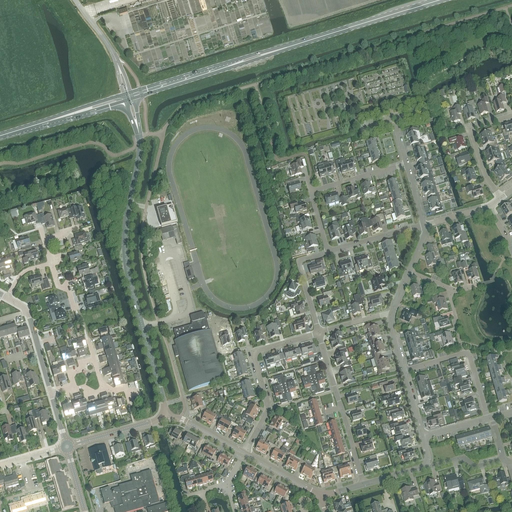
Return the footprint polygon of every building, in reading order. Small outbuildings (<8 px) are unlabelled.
[(499,87),(497,88),(498,94),(501,94),(501,93),(506,92),(504,85),(499,87)] [(481,97),(483,104),(478,105),(481,115),(488,112),(486,104),(489,103),(486,95),(481,97)] [(494,102),(497,112),(504,110),(502,104),(506,103),(505,98),(504,96),(501,96),(497,98),(498,101),(494,102)] [(476,108),(476,107),(474,100),(468,102),(470,108),(463,110),(465,115),(466,114),(467,120),(475,118),(473,109),(476,108)] [(462,115),(460,106),(455,107),(454,108),(449,110),(451,116),(450,116),(451,121),(453,122),(453,123),(461,120),(459,116),(462,115)] [(508,132),(511,131),(511,128),(510,122),(504,124),(505,130),(502,130),(504,136),(509,135),(508,132)] [(411,133),(408,135),(407,136),(407,138),(409,138),(409,140),(418,137),(421,137),(419,131),(418,128),(410,130),(411,133)] [(485,130),(486,133),(480,135),(482,141),(493,137),(491,134),(494,133),(492,128),(485,130)] [(465,147),(464,142),(462,138),(456,140),(455,136),(449,139),(451,144),(455,142),(458,150),(465,147)] [(409,140),(411,145),(416,144),(417,146),(424,145),(423,142),(421,140),(419,141),(418,137),(409,140)] [(482,141),(484,146),(489,144),(490,147),(497,145),(496,140),(494,140),(493,137),(482,141)] [(418,149),(414,151),(416,156),(427,153),(426,148),(425,148),(424,145),(417,146),(418,149)] [(491,150),(485,152),(487,157),(498,154),(500,153),(499,150),(497,145),(490,147),(491,150)] [(428,158),(427,153),(416,156),(417,161),(419,161),(420,164),(428,161),(428,159),(428,158)] [(456,158),(459,166),(464,165),(464,164),(470,162),(470,160),(471,160),(471,159),(471,158),(470,157),(469,157),(468,153),(459,156),(458,153),(451,155),(449,156),(450,160),(456,158)] [(495,161),(496,164),(496,165),(503,162),(503,161),(501,156),(499,157),(498,154),(487,157),(489,163),(495,161)] [(350,161),(345,163),(348,171),(350,170),(351,171),(354,170),(354,169),(353,165),(356,164),(354,158),(350,159),(350,160),(350,161)] [(339,160),(335,161),(337,169),(340,168),(342,173),(345,172),(346,171),(348,171),(345,163),(345,159),(340,161),(339,160)] [(300,168),(304,167),(301,160),(296,162),(297,164),(291,165),(293,170),(290,171),(291,176),(294,175),(294,176),(302,174),(300,168)] [(419,173),(427,171),(431,169),(429,161),(428,161),(420,164),(421,166),(417,168),(416,169),(417,171),(418,171),(419,173)] [(328,162),(323,163),(323,165),(326,175),(328,174),(330,175),(333,174),(332,173),(333,173),(331,169),(334,168),(333,162),(328,163),(328,162)] [(496,165),(499,168),(493,172),(497,177),(506,170),(504,167),(506,166),(503,162),(496,165)] [(323,165),(323,163),(318,165),(318,166),(314,167),(316,173),(319,172),(320,177),(321,177),(324,177),(324,176),(326,175),(323,165)] [(474,174),(474,173),(473,170),(469,171),(468,168),(461,171),(463,176),(466,175),(468,183),(476,181),(474,174)] [(431,169),(427,171),(419,173),(419,175),(418,175),(419,178),(420,178),(424,177),(425,180),(434,178),(431,169)] [(497,177),(501,182),(505,179),(508,180),(511,176),(511,173),(510,171),(508,173),(506,170),(497,177)] [(436,186),(434,178),(425,180),(426,183),(422,184),(421,185),(421,187),(423,188),(423,189),(436,186)] [(295,180),(285,182),(286,186),(288,185),(290,194),(295,192),(295,191),(300,190),(298,182),(295,183),(295,180)] [(362,185),(364,195),(371,193),(372,194),(375,193),(373,186),(370,187),(369,183),(362,185)] [(436,186),(423,189),(425,195),(427,194),(427,197),(438,194),(436,186)] [(472,193),(474,198),(483,195),(481,187),(477,188),(474,189),(473,186),(466,188),(467,194),(472,193)] [(347,189),(349,199),(356,197),(357,199),(361,198),(359,190),(354,191),(353,187),(347,189)] [(325,197),(327,205),(339,202),(340,204),(342,203),(343,206),(347,205),(345,197),(340,198),(341,199),(339,199),(337,193),(325,197)] [(440,199),(438,194),(432,196),(433,199),(428,200),(430,205),(438,203),(437,200),(440,199)] [(295,209),(296,213),(306,210),(304,203),(297,205),(296,202),(289,204),(291,210),(295,209)] [(440,202),(438,203),(430,205),(431,211),(435,210),(436,213),(443,211),(441,205),(440,202)] [(508,203),(508,204),(501,208),(504,213),(511,207),(511,204),(511,202),(508,203)] [(77,207),(70,209),(73,218),(76,217),(77,220),(85,218),(82,207),(77,209),(77,207)] [(73,218),(70,209),(67,210),(66,208),(57,211),(60,219),(69,216),(69,219),(73,218)] [(173,208),(156,213),(160,227),(172,223),(178,222),(173,208)] [(35,213),(24,217),(26,224),(33,222),(36,222),(37,224),(41,223),(39,215),(36,216),(35,213)] [(43,214),(39,215),(41,223),(42,225),(45,224),(47,228),(55,226),(52,215),(44,217),(43,214)] [(367,219),(370,227),(373,227),(374,231),(382,229),(380,221),(383,220),(381,214),(376,216),(376,219),(371,221),(371,218),(367,219)] [(300,222),(301,225),(310,223),(309,217),(303,219),(302,216),(296,217),(297,223),(300,222)] [(361,219),(362,225),(358,226),(361,235),(367,233),(366,227),(369,226),(367,218),(361,219)] [(334,227),(328,229),(332,240),(339,238),(337,229),(339,229),(337,221),(333,223),(334,227)] [(343,230),(346,239),(353,237),(352,234),(356,232),(353,221),(348,222),(349,225),(345,226),(346,229),(343,230)] [(310,223),(301,225),(298,226),(301,235),(307,233),(306,230),(312,228),(310,223)] [(160,230),(163,241),(175,237),(177,244),(182,243),(177,226),(173,227),(172,226),(160,230)] [(452,229),(455,239),(460,238),(462,243),(468,241),(466,234),(462,235),(460,226),(452,229)] [(447,230),(439,232),(440,236),(441,236),(443,241),(441,241),(442,246),(448,244),(454,242),(452,236),(449,237),(447,230)] [(72,240),(73,244),(74,246),(88,242),(85,232),(75,235),(76,239),(72,240)] [(306,240),(307,243),(316,240),(315,235),(309,237),(308,233),(302,235),(303,241),(306,240)] [(22,251),(31,248),(28,237),(15,240),(18,249),(21,248),(22,251)] [(316,240),(307,243),(304,244),(306,251),(307,251),(308,253),(313,251),(312,247),(318,246),(316,240)] [(382,243),(384,250),(393,247),(391,240),(382,243)] [(430,255),(426,256),(428,267),(437,264),(435,257),(438,256),(435,244),(427,246),(430,255)] [(81,260),(78,252),(83,250),(82,247),(74,249),(75,252),(68,254),(71,263),(81,260)] [(384,250),(385,257),(395,254),(393,247),(384,250)] [(25,258),(23,259),(24,264),(28,263),(28,262),(39,259),(36,250),(24,254),(25,258)] [(385,257),(387,264),(397,261),(395,254),(385,257)] [(6,260),(3,261),(8,278),(11,277),(9,270),(11,269),(10,267),(12,266),(9,256),(5,257),(6,260)] [(365,256),(360,257),(360,258),(361,258),(363,267),(366,267),(367,269),(373,268),(371,261),(367,262),(365,256)] [(360,258),(356,259),(357,265),(354,266),(356,272),(359,271),(364,270),(363,267),(361,258),(360,258)] [(321,268),(321,267),(320,264),(323,263),(322,260),(316,261),(317,265),(309,267),(311,274),(317,273),(318,275),(322,273),(321,268)] [(350,260),(344,262),(345,263),(345,262),(348,272),(351,271),(351,274),(353,273),(350,260)] [(397,261),(387,264),(389,270),(399,268),(397,261)] [(184,264),(185,269),(185,270),(188,280),(195,278),(192,267),(190,268),(189,262),(184,264)] [(339,263),(341,270),(338,271),(339,277),(348,274),(347,272),(348,272),(345,262),(345,263),(343,263),(343,262),(339,263)] [(87,264),(77,267),(79,275),(82,275),(83,278),(93,275),(92,275),(95,274),(99,273),(98,267),(96,268),(95,269),(89,271),(87,264)] [(476,268),(478,268),(476,264),(473,265),(472,266),(473,269),(469,270),(470,272),(467,273),(468,278),(471,277),(472,280),(479,278),(476,268)] [(453,274),(455,284),(463,282),(460,272),(453,274)] [(93,275),(83,278),(85,285),(84,285),(84,286),(83,287),(84,287),(84,288),(85,289),(86,289),(95,287),(95,286),(98,285),(96,278),(95,274),(92,275),(93,275)] [(37,277),(30,279),(32,287),(41,285),(43,290),(50,288),(48,279),(42,281),(41,275),(36,276),(37,277)] [(371,281),(374,292),(382,290),(381,286),(385,285),(383,277),(371,281)] [(316,283),(314,284),(316,290),(325,287),(323,278),(315,280),(316,283)] [(297,289),(298,288),(292,285),(288,292),(285,293),(285,294),(286,296),(287,297),(288,297),(289,298),(291,298),(292,298),(294,298),(295,297),(297,296),(297,295),(299,296),(301,291),(297,289)] [(420,295),(421,298),(425,297),(423,290),(419,291),(418,285),(411,287),(413,297),(420,295)] [(329,304),(327,296),(332,295),(331,291),(323,294),(324,297),(318,299),(320,307),(329,304)] [(87,302),(84,302),(86,308),(97,305),(101,304),(98,294),(94,295),(86,297),(87,302)] [(47,304),(49,310),(58,307),(57,303),(59,303),(58,298),(56,298),(55,295),(48,297),(50,303),(47,304)] [(383,304),(381,295),(368,299),(369,303),(371,302),(372,305),(369,306),(370,309),(377,307),(377,306),(383,304)] [(354,298),(356,305),(351,306),(353,315),(361,313),(359,306),(362,305),(359,296),(354,298)] [(433,298),(434,303),(437,303),(439,311),(447,309),(444,298),(440,300),(440,296),(433,298)] [(291,307),(292,310),(293,316),(297,315),(305,313),(302,304),(297,305),(296,302),(290,304),(286,305),(287,308),(291,307)] [(60,311),(58,307),(49,310),(50,314),(54,313),(57,321),(62,319),(62,320),(67,319),(65,312),(64,312),(63,310),(60,311)] [(401,319),(409,322),(412,316),(416,317),(418,312),(411,309),(410,312),(405,310),(401,319)] [(176,346),(173,347),(176,357),(179,356),(189,391),(222,382),(225,381),(218,356),(211,330),(210,331),(206,320),(208,319),(206,314),(204,315),(204,313),(202,312),(191,316),(190,317),(192,322),(193,322),(193,323),(193,324),(184,327),(173,330),(175,335),(175,336),(176,340),(174,341),(175,344),(176,346)] [(322,315),(325,324),(334,321),(331,313),(322,315)] [(439,322),(440,328),(450,325),(448,317),(441,319),(440,315),(433,317),(434,324),(439,322)] [(303,321),(293,324),(295,331),(305,328),(304,324),(308,323),(306,316),(302,318),(303,321)] [(267,327),(268,331),(269,331),(271,338),(279,336),(277,329),(281,328),(278,320),(274,321),(275,325),(267,327)] [(18,334),(16,327),(15,325),(12,326),(11,322),(9,322),(12,335),(17,334),(18,334)] [(370,324),(364,326),(365,330),(368,329),(369,334),(379,331),(380,331),(378,326),(371,328),(370,324)] [(263,325),(256,327),(258,332),(254,333),(255,338),(256,338),(257,342),(264,340),(262,334),(265,333),(263,325)] [(24,338),(22,329),(19,330),(18,326),(16,327),(18,334),(17,334),(19,340),(24,338)] [(101,336),(102,339),(110,337),(109,334),(110,333),(108,327),(99,329),(101,336)] [(241,330),(242,331),(236,333),(238,343),(245,341),(244,338),(248,337),(245,329),(241,330)] [(405,335),(407,340),(418,337),(417,332),(416,332),(415,329),(408,331),(409,334),(405,335)] [(367,337),(369,343),(375,341),(374,338),(380,336),(379,331),(369,334),(370,337),(367,337)] [(442,336),(445,346),(453,344),(450,333),(444,335),(443,331),(437,333),(438,337),(442,336)] [(330,341),(331,344),(341,341),(340,338),(342,337),(341,332),(335,334),(335,337),(330,338),(331,341),(330,341)] [(231,345),(231,344),(229,336),(225,337),(224,334),(220,335),(220,338),(223,346),(226,345),(226,346),(231,345)] [(95,345),(96,348),(113,343),(111,336),(110,337),(102,339),(101,339),(102,343),(95,345)] [(84,337),(78,339),(83,356),(86,355),(84,348),(87,347),(84,337)] [(73,338),(71,339),(71,340),(71,341),(73,347),(74,351),(77,350),(79,357),(83,356),(78,339),(74,340),(73,338)] [(71,348),(67,349),(72,366),(75,365),(73,358),(76,357),(74,351),(73,347),(71,341),(71,340),(68,341),(69,347),(71,347),(71,348)] [(341,341),(331,344),(331,346),(332,346),(333,349),(339,347),(339,350),(345,348),(344,343),(342,344),(341,341)] [(375,341),(369,343),(370,348),(371,351),(373,350),(384,347),(382,342),(376,344),(375,341)] [(410,351),(419,348),(418,345),(420,344),(419,342),(408,346),(410,351)] [(105,352),(115,349),(113,343),(96,348),(97,351),(104,349),(105,352)] [(310,343),(305,345),(308,354),(313,353),(314,354),(317,353),(314,344),(311,345),(310,343)] [(300,348),(297,349),(299,355),(302,354),(303,356),(308,354),(305,345),(300,346),(300,348)] [(386,352),(384,347),(373,350),(371,351),(374,359),(380,357),(379,354),(386,352)] [(294,348),(289,350),(291,359),(297,358),(296,356),(299,355),(297,349),(294,350),(294,348)] [(67,349),(60,351),(63,361),(67,360),(69,367),(72,366),(67,349)] [(100,360),(117,356),(115,349),(105,352),(106,355),(99,357),(100,360)] [(335,359),(336,361),(346,358),(344,353),(346,352),(346,349),(340,351),(340,354),(335,356),(336,358),(335,359)] [(281,354),(282,358),(283,360),(285,359),(286,361),(291,359),(289,350),(283,351),(284,353),(281,354)] [(232,355),(234,361),(243,358),(242,352),(232,355)] [(420,353),(411,356),(413,361),(417,360),(425,358),(423,352),(420,353)] [(272,354),(273,359),(275,364),(280,362),(280,361),(283,360),(282,358),(281,354),(278,355),(277,353),(272,354)] [(264,358),(266,364),(267,368),(270,367),(270,365),(275,364),(273,359),(272,354),(267,356),(267,358),(264,358)] [(109,365),(119,362),(117,356),(100,360),(101,364),(108,361),(109,365)] [(496,363),(495,359),(497,359),(497,357),(496,357),(495,356),(494,356),(486,358),(488,365),(496,363)] [(350,357),(346,358),(336,361),(336,363),(337,363),(338,366),(344,365),(344,367),(351,366),(350,360),(351,360),(350,357)] [(380,357),(374,359),(375,364),(377,364),(378,366),(388,364),(389,364),(387,358),(381,360),(380,357)] [(234,361),(236,366),(245,363),(243,358),(234,361)] [(103,373),(120,368),(119,362),(109,365),(110,368),(102,370),(103,373)] [(58,365),(62,382),(66,381),(63,374),(67,373),(64,363),(58,365)] [(236,366),(237,372),(246,369),(245,363),(236,366)] [(499,366),(497,366),(496,363),(488,365),(490,371),(498,369),(499,369),(499,368),(500,368),(499,366)] [(388,364),(378,366),(376,367),(378,375),(384,374),(384,370),(390,369),(388,364)] [(449,370),(452,369),(453,374),(454,374),(465,371),(465,370),(466,370),(464,366),(459,367),(458,364),(448,367),(449,370)] [(51,367),(54,376),(57,375),(59,383),(62,382),(58,365),(51,367)] [(316,365),(310,367),(314,380),(323,378),(322,372),(316,374),(315,369),(317,368),(316,365)] [(314,380),(310,367),(303,369),(304,372),(306,371),(307,376),(301,378),(303,383),(314,380)] [(340,376),(341,378),(351,376),(350,373),(352,372),(351,367),(345,368),(345,371),(340,373),(341,376),(340,376)] [(113,377),(122,375),(120,368),(103,373),(104,376),(111,374),(112,378),(113,377)] [(246,369),(237,372),(239,377),(248,375),(246,369)] [(500,375),(499,371),(501,371),(500,369),(499,369),(498,369),(490,371),(492,377),(500,375)] [(26,371),(23,371),(27,389),(30,388),(30,387),(34,386),(34,387),(39,385),(37,379),(36,379),(35,373),(31,374),(31,373),(27,374),(26,371)] [(454,377),(455,380),(453,380),(454,383),(460,381),(463,381),(462,378),(467,376),(466,372),(465,372),(465,371),(454,374),(455,376),(454,377)] [(20,374),(17,375),(16,373),(12,375),(14,380),(13,381),(14,386),(19,384),(19,383),(23,382),(20,374)] [(122,375),(113,377),(114,381),(113,381),(115,387),(125,385),(125,384),(122,375)] [(282,375),(280,376),(284,389),(294,386),(293,380),(287,382),(286,377),(283,378),(282,375)] [(503,378),(501,379),(500,375),(492,377),(494,384),(502,382),(503,381),(503,380),(503,378)] [(0,385),(1,385),(3,392),(8,391),(8,393),(12,391),(7,376),(0,378),(0,385)] [(272,386),(274,392),(284,389),(280,376),(274,378),(274,381),(277,380),(278,384),(272,386)] [(351,376),(341,378),(341,381),(342,381),(343,384),(349,382),(349,385),(356,383),(355,378),(352,379),(351,376)] [(323,378),(314,380),(318,394),(324,392),(323,389),(320,389),(319,385),(325,383),(323,378)] [(314,380),(303,383),(305,389),(311,387),(312,392),(314,391),(315,394),(318,394),(314,380)] [(240,383),(242,389),(251,386),(250,381),(240,383)] [(387,381),(379,383),(380,387),(384,386),(386,393),(395,390),(393,383),(388,384),(387,381)] [(418,384),(420,389),(431,386),(430,381),(427,382),(418,384)] [(455,386),(457,386),(457,388),(458,389),(459,391),(461,390),(470,388),(468,382),(464,384),(463,381),(460,381),(454,383),(455,386)] [(503,388),(502,384),(504,384),(504,382),(503,382),(503,381),(502,382),(494,384),(496,390),(503,388)] [(242,389),(244,394),(253,392),(251,386),(242,389)] [(294,386),(284,389),(287,402),(292,401),(290,393),(296,392),(294,386)] [(431,386),(420,389),(421,394),(433,391),(431,386)] [(461,392),(459,392),(460,396),(458,396),(459,400),(465,398),(464,395),(472,393),(471,389),(470,389),(470,388),(461,390),(461,392)] [(506,391),(504,392),(503,388),(496,390),(497,396),(505,394),(506,394),(506,393),(507,393),(506,391)] [(287,402),(284,389),(274,392),(276,397),(281,396),(283,400),(280,401),(281,404),(287,402)] [(355,394),(359,393),(358,389),(352,391),(353,394),(346,396),(349,404),(358,401),(358,404),(362,403),(361,398),(357,399),(355,394)] [(421,394),(423,400),(429,398),(430,401),(438,399),(437,396),(434,396),(433,391),(421,394)] [(253,392),(244,394),(245,400),(254,397),(253,392)] [(201,393),(194,395),(195,398),(191,399),(192,404),(202,401),(201,398),(203,398),(201,393)] [(76,403),(72,403),(72,404),(75,413),(82,411),(77,394),(74,395),(76,403)] [(80,394),(77,394),(82,411),(88,410),(87,406),(85,400),(82,401),(80,394)] [(507,401),(506,397),(508,396),(507,394),(506,394),(505,394),(497,396),(499,403),(507,401)] [(389,395),(381,397),(382,402),(387,401),(389,407),(399,404),(397,396),(389,398),(389,395)] [(108,396),(105,397),(106,401),(109,411),(115,409),(112,399),(109,400),(108,396)] [(103,401),(100,403),(102,412),(109,411),(106,401),(105,397),(102,397),(103,401)] [(116,398),(112,399),(115,409),(116,411),(119,410),(119,411),(121,411),(121,414),(127,413),(126,409),(123,400),(117,401),(116,398)] [(460,403),(462,402),(463,405),(464,405),(464,407),(465,407),(474,404),(474,403),(475,403),(474,399),(466,401),(465,398),(459,400),(460,403)] [(424,406),(427,413),(435,411),(434,406),(438,405),(436,399),(429,401),(430,405),(424,406)] [(316,400),(308,402),(311,410),(318,408),(316,400)] [(202,401),(192,404),(194,410),(199,408),(200,412),(206,408),(205,406),(203,407),(202,401)] [(256,404),(250,401),(248,406),(250,407),(248,410),(257,414),(259,409),(254,407),(256,404)] [(66,405),(62,406),(65,416),(72,414),(75,413),(72,404),(69,405),(69,404),(68,405),(68,403),(67,404),(67,405),(66,405),(66,404),(65,404),(66,405)] [(100,403),(93,404),(96,414),(102,412),(100,403)] [(93,404),(87,406),(88,410),(90,416),(96,414),(93,404)] [(461,408),(464,417),(470,415),(469,412),(477,409),(476,405),(475,405),(474,404),(465,407),(464,407),(461,408)] [(360,411),(363,410),(362,407),(356,408),(357,412),(351,413),(353,421),(362,418),(360,411)] [(204,414),(202,419),(207,422),(211,413),(208,411),(209,410),(206,408),(200,412),(204,414)] [(313,418),(321,416),(318,408),(311,410),(313,418)] [(397,408),(388,411),(390,417),(392,417),(393,422),(403,419),(402,417),(403,417),(401,410),(398,411),(397,408)] [(35,411),(37,417),(40,416),(42,424),(49,421),(46,410),(41,412),(40,409),(35,411)] [(248,410),(246,413),(245,412),(242,416),(247,419),(249,416),(254,419),(257,414),(248,410)] [(26,420),(29,432),(37,429),(34,420),(37,419),(37,417),(35,411),(32,412),(32,411),(28,412),(30,419),(26,420)] [(219,418),(220,416),(215,413),(214,415),(211,413),(207,422),(211,425),(214,420),(217,421),(219,418)] [(442,418),(440,413),(433,415),(434,417),(431,418),(432,419),(428,420),(429,422),(428,423),(429,426),(430,426),(430,427),(435,425),(435,427),(439,426),(438,424),(439,424),(438,420),(442,418)] [(228,419),(224,417),(223,417),(220,416),(219,418),(217,421),(219,423),(217,427),(222,430),(226,421),(228,419)] [(285,424),(287,420),(281,417),(280,419),(275,416),(272,421),(281,426),(282,423),(283,424),(285,424)] [(315,426),(317,426),(323,424),(321,416),(313,418),(315,426)] [(234,426),(235,424),(232,422),(231,422),(232,422),(231,421),(228,419),(226,421),(222,430),(226,433),(229,428),(232,430),(234,426)] [(281,426),(272,421),(269,426),(275,429),(273,432),(279,435),(281,430),(279,429),(281,426)] [(335,421),(328,423),(330,431),(338,429),(335,421)] [(361,424),(362,427),(356,429),(358,437),(366,434),(364,427),(368,425),(367,422),(361,424)] [(407,430),(405,423),(398,425),(397,422),(390,424),(391,429),(393,429),(395,436),(401,434),(400,432),(407,430)] [(234,426),(232,430),(234,431),(232,436),(237,439),(241,430),(243,427),(239,425),(238,426),(235,424),(234,426)] [(12,435),(15,434),(13,426),(10,427),(9,425),(2,428),(5,439),(8,438),(9,441),(13,440),(12,435)] [(12,426),(13,426),(15,434),(18,433),(21,443),(28,441),(26,433),(25,433),(24,429),(17,430),(15,425),(12,426)] [(493,437),(490,427),(483,429),(486,439),(493,437)] [(241,430),(237,439),(241,441),(248,429),(246,428),(244,431),(241,430)] [(175,444),(178,446),(179,444),(181,440),(178,439),(181,433),(175,430),(175,431),(171,429),(168,434),(172,436),(171,437),(175,439),(173,443),(175,444)] [(338,429),(330,431),(333,439),(340,437),(338,429)] [(479,441),(486,439),(483,429),(476,431),(479,441)] [(472,443),(479,441),(476,431),(469,433),(472,443)] [(465,445),(472,443),(469,433),(463,435),(465,445)] [(142,435),(146,447),(150,446),(150,447),(154,446),(151,435),(147,437),(146,434),(142,435)] [(184,440),(181,439),(181,440),(179,444),(184,447),(185,444),(189,446),(193,438),(187,435),(184,440)] [(411,442),(411,441),(411,440),(411,439),(410,438),(409,438),(409,436),(403,438),(402,435),(400,436),(394,437),(396,442),(400,441),(402,449),(406,448),(407,445),(411,444),(410,442),(411,442)] [(459,447),(465,445),(463,435),(456,437),(459,447)] [(259,440),(260,441),(255,449),(260,452),(265,443),(262,442),(264,439),(261,437),(259,440)] [(340,437),(333,439),(335,447),(342,445),(340,437)] [(129,447),(127,448),(128,454),(131,453),(131,451),(135,450),(136,452),(140,450),(139,445),(138,445),(136,440),(132,441),(131,438),(127,440),(129,447)] [(187,449),(196,453),(198,448),(195,447),(199,441),(193,438),(189,446),(187,449)] [(373,442),(372,438),(363,441),(364,445),(360,446),(362,453),(373,450),(371,443),(373,442)] [(265,443),(260,452),(265,454),(268,449),(271,451),(274,445),(269,442),(268,445),(265,443)] [(114,451),(111,452),(113,458),(116,457),(116,455),(124,453),(121,444),(117,445),(116,443),(112,444),(113,448),(114,451)] [(105,445),(89,450),(95,471),(96,471),(97,474),(98,474),(102,473),(102,472),(101,469),(111,466),(105,445)] [(201,449),(198,454),(201,456),(202,454),(207,457),(211,448),(206,445),(204,450),(201,449)] [(273,452),(270,457),(275,460),(280,451),(277,450),(278,448),(274,445),(271,451),(273,452)] [(337,455),(345,453),(342,445),(335,447),(337,455)] [(207,460),(210,461),(213,462),(216,457),(214,455),(216,451),(211,448),(207,457),(208,458),(207,460)] [(398,451),(399,455),(403,454),(404,460),(405,460),(405,461),(409,460),(408,459),(415,457),(413,450),(405,452),(404,449),(398,451)] [(286,459),(289,453),(284,450),(282,453),(280,451),(275,460),(280,463),(283,457),(286,459)] [(286,459),(288,460),(285,466),(289,468),(289,467),(291,468),(296,458),(296,457),(294,456),(289,453),(286,459)] [(222,465),(226,456),(222,454),(219,458),(216,457),(213,462),(217,465),(218,464),(219,463),(222,465)] [(370,461),(365,462),(366,466),(365,466),(367,471),(374,469),(374,467),(378,466),(376,459),(377,459),(376,455),(369,457),(370,461)] [(226,456),(222,465),(224,466),(223,468),(228,471),(231,465),(229,464),(231,459),(226,456)] [(292,469),(295,471),(298,466),(301,467),(304,462),(301,460),(296,457),(296,458),(291,468),(292,469)] [(56,461),(47,463),(49,470),(60,467),(59,464),(57,465),(56,461)] [(309,465),(304,462),(301,467),(303,469),(300,474),(304,476),(304,475),(306,476),(310,468),(308,467),(309,465)] [(346,466),(343,467),(346,476),(347,476),(351,475),(349,469),(352,469),(351,462),(345,464),(346,466)] [(346,476),(343,467),(342,465),(337,466),(334,467),(336,473),(339,472),(340,478),(344,477),(346,476)] [(60,467),(49,470),(51,477),(54,476),(60,474),(59,471),(61,470),(60,467)] [(245,472),(243,476),(248,478),(251,472),(250,471),(251,470),(247,468),(245,467),(243,471),(245,472)] [(336,473),(334,467),(328,469),(329,471),(326,472),(329,481),(330,480),(331,481),(335,480),(333,474),(336,473)] [(313,474),(317,476),(318,470),(315,468),(312,469),(310,468),(306,476),(307,477),(310,479),(313,474)] [(318,470),(317,476),(322,475),(324,483),(328,482),(328,481),(329,481),(326,472),(326,469),(320,471),(320,469),(318,470)] [(109,488),(101,490),(105,504),(111,503),(113,508),(114,508),(115,511),(131,511),(144,509),(144,508),(145,508),(145,510),(147,510),(148,511),(170,511),(168,503),(165,504),(164,502),(160,503),(150,471),(142,474),(137,475),(131,477),(132,482),(119,486),(119,488),(112,490),(112,491),(110,492),(109,488)] [(251,472),(248,478),(253,481),(254,482),(256,478),(255,477),(257,473),(253,471),(253,473),(251,472)] [(54,476),(56,482),(67,479),(66,476),(64,477),(63,473),(60,474),(54,476)] [(494,484),(495,484),(496,486),(497,487),(498,487),(500,487),(501,486),(501,485),(505,483),(506,486),(511,485),(510,478),(506,479),(504,473),(498,475),(498,477),(493,478),(494,484)] [(12,486),(18,485),(15,474),(13,475),(13,477),(9,478),(12,486)] [(254,482),(253,484),(258,486),(259,485),(262,486),(267,478),(262,475),(259,480),(256,478),(254,482)] [(446,483),(445,483),(445,484),(445,488),(446,488),(448,488),(449,491),(449,492),(454,490),(454,489),(457,488),(457,487),(459,487),(460,490),(465,488),(463,484),(464,484),(463,478),(457,480),(456,475),(450,477),(449,476),(445,477),(446,483)] [(189,476),(182,478),(181,480),(182,483),(184,484),(185,483),(187,489),(192,488),(190,479),(189,476)] [(5,488),(12,486),(9,478),(6,479),(5,477),(2,477),(4,486),(5,488)] [(267,478),(262,486),(265,488),(264,490),(266,491),(269,492),(272,487),(269,485),(272,480),(267,478)] [(67,479),(56,482),(58,489),(67,487),(66,483),(68,482),(67,479)] [(468,483),(471,491),(480,488),(482,494),(490,492),(488,485),(484,486),(483,483),(484,483),(484,482),(483,479),(468,483)] [(434,481),(427,483),(427,484),(425,484),(424,485),(427,494),(428,495),(430,494),(430,495),(437,493),(437,492),(440,492),(440,490),(439,484),(435,485),(434,481)] [(270,493),(274,495),(275,495),(276,494),(279,496),(284,487),(279,484),(276,489),(273,488),(270,493)] [(60,496),(71,493),(70,490),(68,490),(67,487),(58,489),(60,496)] [(291,497),(288,496),(286,495),(288,490),(284,487),(279,496),(283,498),(283,500),(286,502),(288,502),(291,497)] [(404,497),(405,502),(414,500),(413,497),(418,495),(417,489),(412,490),(413,490),(411,491),(410,487),(402,490),(403,494),(402,494),(403,498),(404,497)] [(237,497),(239,503),(247,500),(246,495),(247,494),(246,491),(240,493),(241,496),(237,497)] [(46,504),(43,492),(40,493),(40,495),(36,497),(39,506),(46,504)] [(62,502),(71,500),(70,496),(72,495),(71,493),(60,496),(62,502)] [(26,509),(32,508),(29,496),(26,497),(27,499),(23,500),(24,503),(26,509)] [(32,508),(39,506),(36,497),(33,498),(32,496),(29,496),(32,508)] [(247,500),(239,503),(240,508),(249,505),(248,502),(252,501),(251,499),(247,500)] [(64,509),(75,506),(74,503),(72,504),(71,500),(62,502),(64,509)] [(336,511),(337,511),(338,511),(344,509),(341,500),(333,503),(336,511)] [(17,503),(19,511),(26,511),(26,509),(24,503),(20,504),(20,502),(17,503)] [(11,507),(12,511),(19,511),(17,503),(14,504),(15,506),(11,507)] [(379,503),(372,505),(373,511),(392,511),(393,511),(390,511),(389,511),(388,510),(382,511),(379,503)]
